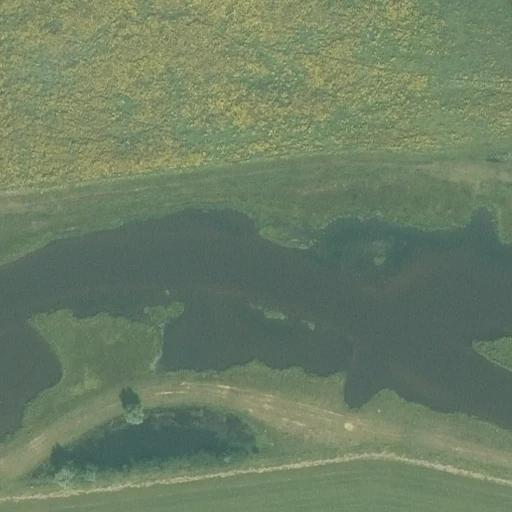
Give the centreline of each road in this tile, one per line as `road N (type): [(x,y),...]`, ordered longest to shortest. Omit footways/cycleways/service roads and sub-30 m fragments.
road 1 (track): [(511,462),(185,388),(111,404),(0,469)]
road 2 (track): [(0,218),(275,167),(511,174)]
